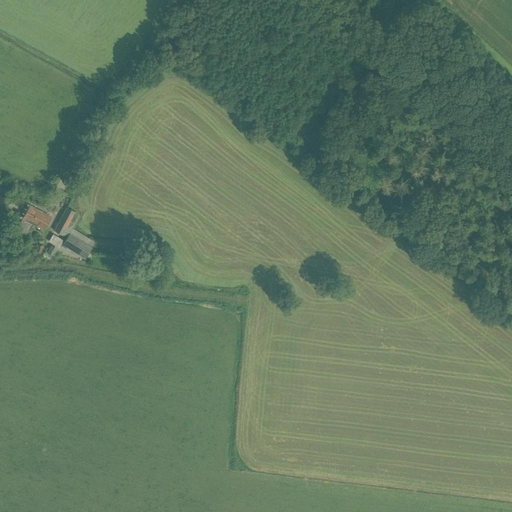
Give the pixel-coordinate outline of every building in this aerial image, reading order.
[(51,217),(29,205),(23,218),(16,231),(25,236),(31,224),(43,231),(51,217)] [(67,207),(54,231),(62,235),(63,234),(67,237),(68,236),(67,236),(79,214),(67,207)] [(90,245),(93,241),(73,228),(61,246),(65,248),(66,247),(85,258),(92,246),(90,245)] [(43,246),(37,243),(34,252),(40,254),(43,246)] [(50,245),(47,251),(53,255),(57,249),(50,245)]
